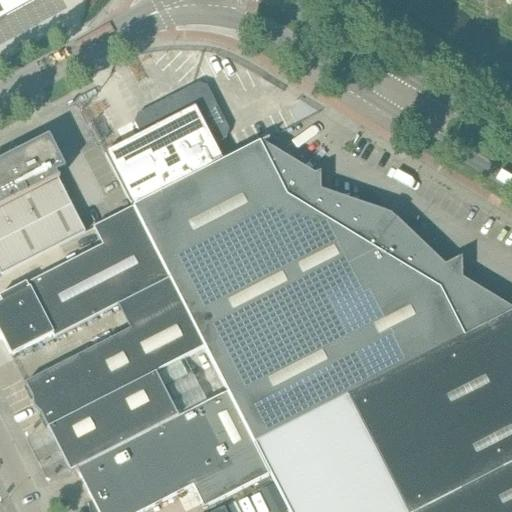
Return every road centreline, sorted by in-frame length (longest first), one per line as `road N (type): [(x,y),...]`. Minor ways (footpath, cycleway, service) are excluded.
road 1 (tertiary): [(208,14),(280,37),(511,185)]
road 2 (tertiary): [(511,140),(273,0)]
road 3 (tertiary): [(131,24),(0,96)]
